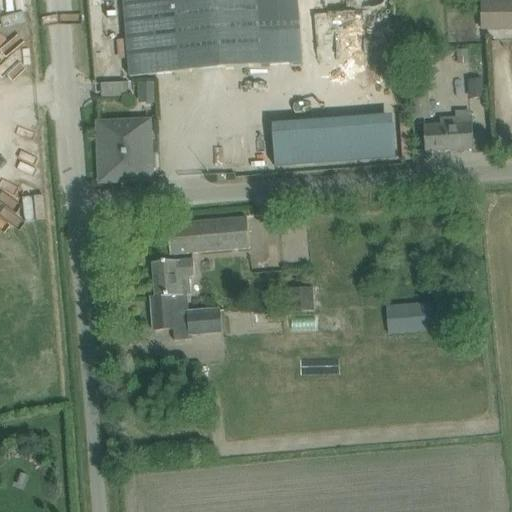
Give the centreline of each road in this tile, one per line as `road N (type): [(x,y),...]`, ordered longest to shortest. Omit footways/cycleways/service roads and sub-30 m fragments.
road 1 (unclassified): [(68,202),(511,161)]
road 2 (unclassified): [(89,511),(68,202)]
road 3 (unclassified): [(68,202),(49,0)]
